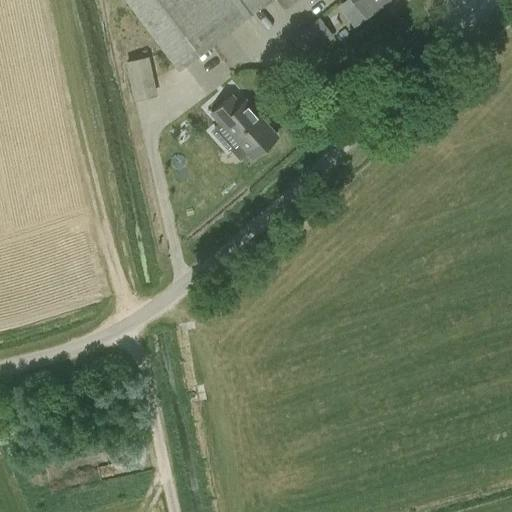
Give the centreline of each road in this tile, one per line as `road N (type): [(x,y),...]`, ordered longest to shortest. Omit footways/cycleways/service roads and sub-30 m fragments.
road 1 (unclassified): [(129,323),(354,140),(491,0)]
road 2 (unclassified): [(129,323),(0,370)]
